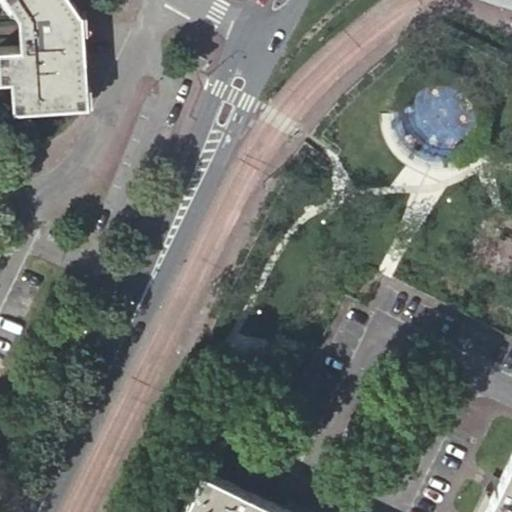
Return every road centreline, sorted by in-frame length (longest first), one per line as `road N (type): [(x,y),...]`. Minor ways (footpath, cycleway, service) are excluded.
road 1 (tertiary): [(265,32),(35,511)]
road 2 (residential): [(163,0),(60,191)]
road 3 (residential): [(60,191),(0,302)]
